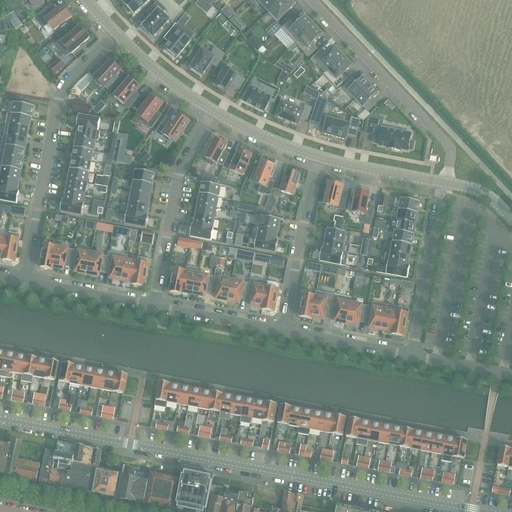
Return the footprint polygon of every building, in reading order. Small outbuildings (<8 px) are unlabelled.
[(125,0),(122,3),(125,6),(123,8),(129,14),(130,12),(133,15),(150,0),(149,0),(125,0)] [(204,0),(198,0),(196,4),(201,8),(207,2),(204,0)] [(281,0),(253,0),(258,5),(259,3),(268,12),(281,0)] [(296,4),(292,0),(281,0),(268,12),(277,22),(296,4)] [(151,17),(142,27),(153,38),(170,20),(163,14),(166,10),(157,1),(146,13),(151,17)] [(47,8),(35,17),(43,28),(47,24),(53,31),(59,27),(60,28),(66,24),(65,22),(71,18),(62,6),(52,14),(47,8)] [(229,8),(223,13),(229,19),(235,14),(229,8)] [(184,15),(176,25),(181,29),(182,29),(185,26),(190,20),(184,15)] [(235,15),(230,20),(235,26),(240,21),(235,15)] [(314,26),(305,16),(295,26),(290,20),(282,28),(281,29),(295,44),(314,26)] [(11,23),(15,29),(21,25),(17,19),(11,23)] [(277,22),(268,31),(273,36),(281,29),(282,28),(277,22)] [(169,43),(165,48),(177,58),(188,44),(191,41),(179,31),(181,29),(176,25),(175,24),(172,28),(166,36),(171,40),(169,43)] [(323,35),(314,26),(295,44),(308,57),(309,57),(317,49),(313,45),(323,35)] [(68,55),(70,53),(71,54),(89,39),(87,36),(88,34),(83,29),(82,30),(79,27),(68,37),(67,35),(56,45),(65,54),(66,53),(68,55)] [(38,44),(33,48),(37,53),(42,49),(38,44)] [(263,47),(258,51),(262,55),(267,50),(263,47)] [(343,56),(334,47),(324,56),(320,52),(311,60),(315,65),(317,63),(326,73),(328,71),(343,56)] [(221,59),(224,55),(215,48),(210,55),(202,50),(198,55),(196,54),(192,61),(194,63),(190,68),(202,76),(210,64),(216,67),(221,59)] [(352,66),(343,56),(328,71),(329,72),(336,80),(333,83),(337,88),(346,80),(342,76),(352,66)] [(55,74),(64,66),(59,60),(49,68),(55,74)] [(94,78),(104,88),(105,87),(107,89),(118,78),(115,76),(121,71),(111,61),(100,72),(98,71),(94,75),(95,77),(94,78)] [(287,68),(283,72),(290,76),(296,70),(291,65),(287,68)] [(239,90),(245,81),(236,75),(237,75),(225,68),(224,69),(222,68),(218,75),(220,76),(215,85),(226,91),(230,84),(239,90)] [(301,68),(293,75),(297,79),(305,72),(301,68)] [(343,87),(347,91),(348,92),(347,92),(355,100),(370,86),(363,77),(357,83),(352,79),(343,87)] [(119,86),(121,88),(114,96),(124,105),(123,105),(128,109),(136,100),(132,96),(139,87),(129,78),(126,82),(124,80),(119,86)] [(246,91),(242,99),(244,100),(243,102),(264,112),(269,101),(274,104),(279,91),(270,86),(268,91),(253,84),(251,88),(250,87),(248,92),(246,91)] [(355,100),(363,108),(367,112),(376,104),(372,100),(378,94),(370,86),(355,100)] [(314,91),(311,99),(317,101),(319,94),(314,91)] [(319,95),(310,123),(318,126),(328,100),(319,95)] [(154,115),(162,105),(151,96),(137,115),(141,119),(140,120),(146,124),(146,125),(151,129),(159,118),(154,115)] [(388,101),(384,104),(387,107),(388,106),(392,110),(395,108),(388,101)] [(312,109),(309,108),(305,106),(303,111),(282,102),(276,117),(298,126),(301,119),(307,121),(312,109)] [(10,103),(7,113),(30,118),(32,119),(34,107),(13,103),(10,103)] [(89,106),(87,106),(74,103),(72,112),(88,115),(93,110),(95,107),(89,106)] [(95,107),(93,110),(97,114),(101,110),(97,105),(95,107)] [(7,113),(5,124),(28,128),(30,118),(7,113)] [(166,117),(156,132),(162,137),(163,134),(175,143),(180,136),(180,135),(182,132),(183,132),(189,123),(187,122),(188,120),(183,116),(182,118),(176,114),(172,121),(166,117)] [(76,127),(78,128),(97,131),(98,131),(100,120),(79,116),(76,127)] [(381,128),(383,119),(371,116),(367,120),(365,133),(374,135),(373,143),(378,144),(378,146),(387,147),(387,149),(401,152),(401,150),(408,151),(409,150),(412,150),(413,142),(410,142),(411,134),(381,128)] [(327,119),(323,134),(346,141),(347,136),(355,138),(360,121),(351,118),(349,125),(335,121),(335,119),(329,118),(328,119),(327,119)] [(5,124),(3,135),(26,139),(28,129),(28,128),(5,124)] [(76,138),(95,142),(97,131),(78,128),(76,138)] [(109,145),(115,146),(117,140),(118,135),(111,134),(109,145)] [(3,135),(1,145),(24,150),(26,139),(3,135)] [(95,142),(76,138),(74,148),(93,152),(95,142)] [(215,138),(205,158),(207,160),(206,163),(212,167),(214,163),(217,165),(218,164),(223,167),(229,154),(224,151),(227,145),(215,138)] [(1,145),(0,152),(0,156),(23,160),(24,150),(1,145)] [(109,145),(107,154),(113,156),(115,146),(109,145)] [(93,152),(74,148),(72,159),(91,162),(93,152)] [(236,156),(230,153),(226,164),(231,167),(229,171),(242,176),(251,156),(248,155),(249,153),(242,150),(241,154),(237,153),(236,156)] [(136,160),(141,165),(150,158),(145,152),(136,160)] [(107,154),(105,165),(111,166),(113,156),(107,154)] [(118,155),(116,163),(129,165),(134,158),(124,157),(118,155)] [(0,156),(0,167),(2,167),(21,171),(23,160),(0,156)] [(91,162),(72,159),(70,169),(89,173),(91,162)] [(255,171),(251,180),(254,181),(253,183),(260,186),(258,191),(269,196),(276,182),(270,179),(275,166),(262,161),(257,172),(255,171)] [(0,178),(19,182),(19,181),(21,171),(2,167),(0,178)] [(89,173),(70,169),(68,180),(87,183),(89,173)] [(134,181),(152,185),(154,174),(136,171),(134,181)] [(279,175),(274,189),(280,191),(280,192),(293,196),(300,175),(287,171),(285,176),(279,175)] [(103,176),(101,186),(107,188),(109,177),(103,176)] [(217,178),(216,182),(221,184),(224,179),(219,176),(217,178)] [(0,179),(0,189),(17,192),(19,182),(0,178),(0,179)] [(87,183),(68,180),(66,190),(85,194),(87,183)] [(152,185),(134,181),(132,192),(150,195),(152,185)] [(325,196),(327,197),(325,204),(338,207),(337,209),(344,210),(347,197),(341,196),(343,186),(338,185),(339,184),(332,182),(332,184),(330,184),(328,190),(326,190),(325,196)] [(200,194),(218,198),(220,187),(202,183),(200,194)] [(0,200),(17,204),(19,192),(17,192),(0,189),(0,200)] [(85,194),(66,190),(64,201),(83,205),(85,194)] [(356,190),(352,213),(364,215),(362,224),(371,226),(374,206),(368,205),(370,193),(356,190)] [(150,195),(132,192),(130,202),(148,206),(150,195)] [(218,198),(200,194),(198,204),(216,208),(218,198)] [(387,208),(389,197),(380,196),(378,206),(383,207),(387,208)] [(401,199),(399,210),(418,214),(420,203),(419,203),(413,202),(414,200),(408,199),(407,201),(401,199)] [(84,205),(83,205),(64,201),(62,201),(60,212),(82,216),(84,205)] [(148,206),(130,202),(128,213),(146,217),(148,206)] [(265,208),(263,213),(271,216),(274,207),(267,203),(265,208)] [(216,208),(198,204),(196,215),(214,218),(216,208)] [(259,206),(256,213),(262,214),(263,213),(265,208),(259,206)] [(23,218),(25,209),(13,207),(11,216),(23,218)] [(399,210),(397,220),(416,224),(418,214),(399,210)] [(148,217),(146,217),(128,213),(127,213),(124,224),(146,229),(148,217)] [(214,218),(196,215),(194,226),(212,229),(214,218)] [(261,217),(259,227),(278,231),(280,220),(261,217)] [(397,220),(395,231),(414,234),(416,224),(397,220)] [(213,230),(212,229),(194,226),(192,225),(190,237),(211,241),(213,230)] [(113,233),(111,240),(117,241),(118,234),(120,228),(114,227),(113,233)] [(259,227),(257,238),(276,241),(278,231),(259,227)] [(327,229),(325,240),(344,243),(346,233),(327,229)] [(395,231),(393,241),(412,245),(414,234),(395,231)] [(0,258),(2,259),(2,261),(3,261),(8,233),(7,233),(6,238),(0,236),(0,258)] [(8,233),(3,261),(14,263),(20,235),(8,233)] [(278,242),(276,241),(257,238),(256,238),(254,249),(276,253),(278,242)] [(179,239),(178,246),(190,249),(190,246),(191,241),(186,240),(179,239)] [(342,254),(344,243),(325,240),(323,250),(342,254)] [(361,248),(368,249),(370,241),(363,240),(361,248)] [(393,241),(391,252),(410,256),(412,245),(393,241)] [(211,252),(212,245),(203,244),(202,250),(211,252)] [(52,270),(56,247),(44,245),(40,268),(52,270)] [(56,247),(52,270),(52,268),(64,270),(65,263),(71,264),(73,250),(56,247)] [(367,257),(368,249),(361,248),(360,256),(367,257)] [(73,250),(71,264),(76,265),(75,272),(87,275),(91,254),(73,250)] [(239,250),(237,258),(245,259),(247,252),(239,250)] [(343,254),(342,254),(323,250),(321,250),(319,262),(341,266),(343,254)] [(110,279),(122,281),(125,260),(126,260),(127,255),(108,252),(108,257),(106,270),(111,271),(110,279)] [(386,252),(384,262),(388,263),(389,263),(408,267),(410,256),(391,252),(391,253),(386,252)] [(91,254),(87,275),(99,277),(100,269),(106,270),(108,257),(91,254)] [(125,260),(122,281),(132,283),(132,285),(138,257),(132,256),(131,261),(126,260),(125,260)] [(138,257),(132,285),(144,288),(149,260),(138,257)] [(409,267),(408,267),(389,263),(388,263),(386,274),(407,278),(409,267)] [(309,264),(308,270),(320,273),(320,272),(321,266),(309,264)] [(182,293),(193,295),(197,274),(198,269),(186,267),(185,272),(186,272),(181,295),(182,295),(182,293)] [(169,293),(181,295),(186,272),(185,272),(174,270),(169,293)] [(363,274),(356,273),(354,281),(361,283),(363,274)] [(214,277),(197,274),(193,295),(205,297),(206,289),(212,291),(214,277)] [(228,302),(232,281),(214,277),(212,291),(217,292),(216,299),(228,302)] [(249,284),(246,297),(252,298),(251,306),(262,308),(261,310),(262,310),(266,287),(267,282),(250,279),(250,284),(249,284)] [(232,281),(228,302),(239,304),(241,296),(246,297),(249,284),(232,281)] [(402,281),(402,282),(401,288),(412,290),(414,284),(402,281)] [(274,312),(278,289),(279,284),(267,282),(266,287),(262,310),(274,312)] [(330,313),(334,295),(316,291),(315,296),(311,318),(312,318),(323,320),(325,312),(330,313)] [(299,317),(311,319),(311,320),(312,318),(311,318),(315,296),(304,294),(299,317)] [(334,295),(330,313),(336,314),(334,322),(346,324),(351,298),(334,295)] [(351,298),(346,324),(358,327),(359,319),(365,320),(368,306),(351,303),(352,298),(351,298)] [(368,306),(365,320),(371,321),(369,329),(381,331),(386,305),(385,305),(374,303),(373,308),(368,306)] [(386,305),(381,331),(391,333),(391,335),(392,335),(397,307),(386,305)] [(397,307),(392,335),(403,337),(409,309),(397,307)] [(11,373),(14,355),(4,353),(0,371),(0,376),(10,379),(11,373)] [(25,357),(14,355),(11,373),(22,375),(25,357)] [(22,375),(20,382),(26,383),(31,384),(32,377),(36,359),(25,357),(22,375)] [(46,361),(36,359),(32,377),(43,379),(46,361)] [(57,363),(46,361),(43,379),(54,381),(57,363)] [(72,366),(61,363),(57,382),(69,384),(72,366)] [(83,368),(72,366),(69,384),(79,386),(83,368)] [(94,370),(83,368),(79,386),(90,388),(94,370)] [(104,372),(94,370),(90,388),(101,390),(104,372)] [(115,374),(104,372),(101,390),(111,392),(115,374)] [(126,376),(115,374),(111,392),(122,394),(126,376)] [(170,384),(159,382),(154,407),(165,409),(167,403),(170,384)] [(181,386),(170,384),(167,403),(177,405),(181,386)] [(192,389),(181,386),(177,405),(188,407),(192,389)] [(202,391),(192,389),(188,407),(199,409),(202,391)] [(213,393),(202,391),(199,409),(209,411),(213,393)] [(224,395),(213,393),(209,411),(220,413),(224,395)] [(65,401),(65,404),(72,406),(74,395),(67,394),(65,401)] [(220,413),(219,418),(230,420),(231,415),(234,397),(224,395),(220,413)] [(245,399),(234,397),(231,415),(241,417),(245,399)] [(256,401),(245,399),(241,417),(252,419),(256,401)] [(266,403),(256,401),(252,419),(263,421),(266,403),(266,402),(266,403)] [(277,405),(266,403),(263,421),(273,423),(277,405)] [(277,424),(276,430),(287,432),(289,426),(292,408),(281,405),(277,424)] [(303,410),(292,408),(289,426),(299,428),(303,410)] [(299,428),(298,434),(309,436),(310,430),(313,412),(303,410),(299,428)] [(324,414),(313,412),(310,430),(321,432),(324,414)] [(334,416),(324,414),(321,432),(331,434),(335,416),(334,416)] [(346,418),(335,416),(331,434),(342,436),(346,418)] [(361,421),(349,418),(346,437),(357,439),(361,421)] [(367,447),(367,444),(368,441),(371,423),(361,421),(357,439),(358,439),(356,445),(367,447)] [(368,441),(378,443),(382,425),(371,423),(368,441)] [(393,427),(382,425),(378,443),(389,445),(393,427)] [(403,429),(393,427),(389,445),(400,447),(403,429)] [(414,431),(403,429),(400,447),(410,449),(414,431)] [(425,433),(414,431),(410,449),(421,451),(425,433)] [(435,435),(425,433),(421,451),(432,453),(435,435)] [(446,437),(435,435),(432,453),(442,455),(446,437)] [(456,439),(446,437),(442,455),(453,457),(456,439)] [(467,441),(456,439),(453,457),(464,459),(467,441)] [(10,440),(9,446),(3,475),(13,477),(17,459),(20,442),(10,440)] [(9,446),(0,443),(0,474),(3,475),(9,446)] [(64,471),(61,487),(94,493),(99,469),(103,451),(77,446),(75,455),(71,473),(64,471)] [(501,447),(500,452),(497,466),(508,468),(511,450),(511,449),(501,447)] [(39,482),(50,484),(55,460),(54,460),(56,452),(55,452),(47,451),(46,455),(45,455),(39,482)] [(50,484),(61,487),(64,471),(71,473),(75,455),(56,451),(55,452),(56,452),(54,460),(55,460),(50,484)] [(40,464),(17,459),(13,477),(36,482),(40,464)] [(94,493),(117,498),(118,491),(115,490),(119,474),(99,469),(94,493)] [(148,481),(140,479),(134,478),(136,472),(129,470),(127,477),(121,475),(118,491),(117,498),(144,503),(148,481)] [(184,470),(176,510),(187,511),(205,511),(213,476),(184,470)] [(150,473),(148,481),(144,503),(175,510),(177,501),(181,479),(150,473)] [(455,475),(449,474),(447,484),(453,485),(455,475)] [(239,496),(236,511),(251,511),(252,509),(253,501),(249,500),(251,493),(240,491),(239,496)] [(208,511),(221,511),(225,494),(221,493),(220,496),(218,496),(218,498),(212,497),(208,511)] [(221,511),(236,511),(239,496),(225,493),(225,494),(221,511)] [(300,511),(303,497),(285,493),(281,511),(282,511),(281,511),(300,511)] [(255,509),(252,509),(251,511),(281,511),(282,511),(281,511),(270,508),(271,505),(257,502),(255,509)]
